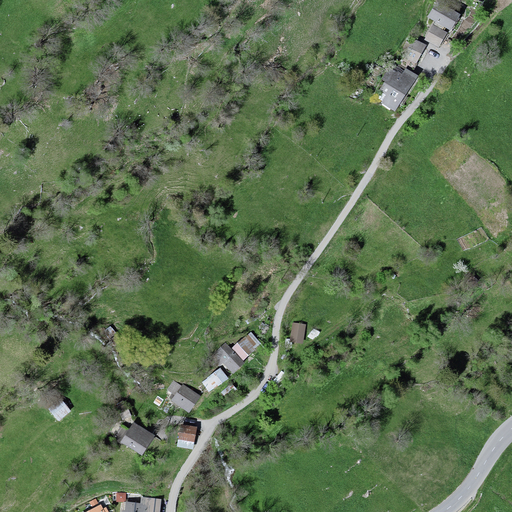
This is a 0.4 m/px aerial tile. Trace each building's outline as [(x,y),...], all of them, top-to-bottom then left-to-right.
[(436,7),(427,21),(448,35),(457,21),(436,7)] [(446,37),(432,29),(424,44),(438,52),(446,37)] [(425,50),(413,43),(402,62),(414,69),(425,50)] [(416,82),(395,68),(377,95),(384,100),(379,107),(393,116),(416,82)] [(304,327),(293,324),(290,341),(301,344),(304,327)] [(251,335),(235,347),(244,359),(260,347),(251,335)] [(228,348),(216,358),(230,375),(242,366),(228,348)] [(207,393),(227,380),(220,368),(199,381),(207,393)] [(197,397),(183,386),(172,401),(186,412),(197,397)] [(132,422),(118,441),(136,454),(149,434),(132,422)] [(196,431),(181,428),(177,446),(192,450),(196,431)] [(138,505),(123,503),(121,511),(156,511),(158,502),(140,499),(138,505)]
